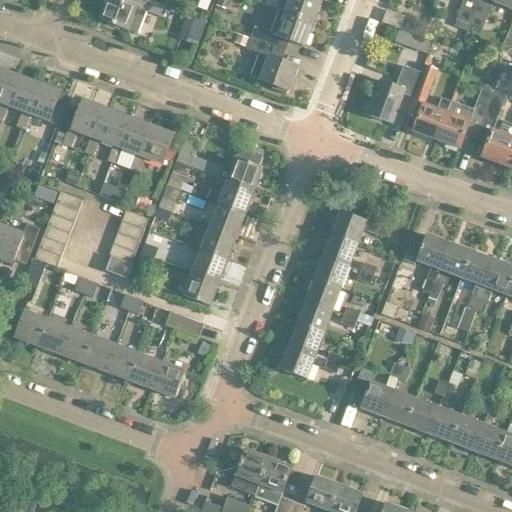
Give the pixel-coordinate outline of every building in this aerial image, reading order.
[(123,0),(123,2),(118,0),(106,0),(99,19),(136,33),(145,11),(162,17),(166,6),(151,0),(150,0),(123,0)] [(210,0),(201,0),(199,8),(206,11),(210,0)] [(320,0),(280,0),(276,11),(278,12),(279,10),(313,23),(321,0),(320,0)] [(463,0),(456,20),(468,24),(477,1),(477,0),(463,0)] [(511,9),(511,0),(493,0),(493,2),(511,9)] [(477,1),(468,24),(482,30),(491,6),(477,1)] [(279,10),(278,12),(270,32),(255,26),(250,37),(285,51),(289,40),(304,46),(313,23),(279,10)] [(405,16),(400,29),(423,38),(427,25),(405,16)] [(466,31),(468,24),(456,20),(453,26),(466,31)] [(234,43),(245,47),(249,38),(238,34),(234,43)] [(281,61),(285,51),(250,37),(246,49),(258,54),(249,76),(287,91),(296,67),(281,61)] [(422,73),(414,94),(426,98),(436,70),(425,65),(422,73)] [(414,94),(422,73),(404,66),(396,87),(380,81),(368,114),(392,123),(403,94),(413,98),(414,94)] [(0,104),(4,106),(16,75),(0,69),(0,104)] [(511,73),(505,71),(501,82),(507,84),(511,81),(511,73)] [(38,84),(16,75),(4,106),(0,104),(0,119),(2,120),(7,107),(23,113),(27,114),(38,84)] [(61,92),(38,84),(27,114),(23,113),(18,127),(25,129),(30,115),(50,123),(61,92)] [(451,102),(436,140),(459,149),(471,116),(482,121),(493,91),(482,87),(473,110),(451,102)] [(506,97),(493,91),(482,121),(494,125),(482,158),(505,166),(511,147),(511,124),(497,119),(506,97)] [(413,132),(436,140),(451,102),(442,98),(438,110),(424,104),(413,132)] [(75,132),(91,138),(95,139),(106,109),(83,101),(72,131),(68,130),(62,145),(69,148),(75,132)] [(99,141),(113,146),(117,148),(129,118),(106,109),(95,139),(91,138),(85,154),(93,157),(99,141)] [(151,126),(129,118),(117,148),(113,146),(107,163),(114,165),(120,149),(136,155),(140,156),(151,126)] [(174,135),(151,126),(140,156),(136,155),(130,171),(137,174),(143,158),(163,165),(174,135)] [(176,162),(190,168),(199,144),(185,139),(176,162)] [(217,178),(227,182),(253,192),(262,169),(259,167),(263,156),(241,147),(237,159),(236,158),(230,172),(221,168),(217,178)] [(168,185),(181,190),(190,168),(176,162),(168,185)] [(79,174),(68,170),(64,182),(74,186),(79,174)] [(227,182),(218,204),(245,215),(253,192),(227,182)] [(112,185),(107,199),(122,204),(127,191),(112,185)] [(159,208),(173,213),(181,190),(168,185),(159,208)] [(58,202),(76,209),(81,197),(62,190),(58,202)] [(76,209),(58,202),(53,214),(72,221),(76,209)] [(218,204),(209,227),(236,237),(245,215),(218,204)] [(151,231),(164,236),(169,224),(173,213),(159,208),(155,219),(151,231)] [(148,219),(126,211),(122,222),(144,230),(148,219)] [(358,244),(363,231),(387,240),(391,230),(366,221),(340,211),(331,234),(358,244)] [(72,221),(53,214),(49,225),(68,232),(72,221)] [(144,230),(122,222),(117,233),(140,242),(144,230)] [(0,224),(0,260),(13,265),(15,260),(26,264),(40,228),(28,224),(25,234),(0,224)] [(68,232),(49,225),(45,236),(64,243),(68,232)] [(209,227),(200,250),(227,260),(236,237),(209,227)] [(142,254),(155,259),(158,249),(164,236),(151,231),(145,244),(142,254)] [(140,242),(117,233),(113,244),(136,253),(140,242)] [(331,234),(322,256),(349,266),(358,244),(331,234)] [(449,243),(426,234),(422,243),(411,239),(403,260),(414,265),(416,261),(431,267),(423,291),(430,293),(434,281),(436,281),(440,270),(438,270),(449,243)] [(64,243),(45,236),(40,247),(59,255),(64,243)] [(461,278),(471,252),(449,243),(438,270),(440,270),(461,278)] [(136,253),(113,244),(109,255),(131,264),(136,253)] [(59,255),(40,247),(36,259),(55,266),(59,255)] [(200,250),(192,273),(219,283),(227,260),(200,250)] [(468,308),(474,310),(493,260),(471,252),(461,278),(477,284),(468,308)] [(155,259),(142,254),(139,262),(152,267),(155,259)] [(322,256),(314,279),(341,289),(349,266),(322,256)] [(111,258),(106,271),(127,279),(132,266),(111,258)] [(493,290),(506,295),(511,278),(511,267),(493,260),(474,310),(475,311),(484,314),(493,290)] [(24,284),(25,284),(38,289),(47,266),(33,261),(24,284)] [(361,271),(374,276),(377,269),(364,264),(361,271)] [(374,276),(361,271),(357,281),(370,286),(374,276)] [(210,307),(219,283),(192,273),(183,296),(210,307)] [(84,294),(88,281),(80,278),(75,291),(84,294)] [(314,279),(306,301),(332,311),(341,289),(314,279)] [(88,281),(84,294),(94,298),(99,285),(88,281)] [(436,281),(434,281),(430,293),(431,294),(438,297),(439,297),(444,284),(436,281)] [(387,304),(399,308),(404,294),(393,290),(387,304)] [(438,297),(431,294),(427,302),(435,305),(438,297)] [(129,311),(134,298),(126,295),(121,308),(129,311)] [(134,298),(129,311),(140,315),(145,302),(134,298)] [(306,301),(297,323),(324,333),(332,311),(306,301)] [(466,307),(458,329),(467,332),(475,311),(474,310),(468,308),(466,307)] [(344,315),(357,320),(360,313),(347,309),(344,315)] [(15,337),(38,346),(48,320),(25,311),(15,337)] [(174,328),(179,315),(172,312),(167,326),(174,328)] [(404,322),(417,327),(421,317),(408,313),(404,322)] [(421,317),(417,327),(429,332),(434,318),(422,313),(421,317)] [(174,328),(184,332),(199,337),(204,324),(179,315),(174,328)] [(357,320),(344,315),(340,325),(353,330),(357,320)] [(38,346),(61,354),(71,328),(48,320),(38,346)] [(315,356),(324,333),(297,323),(289,346),(315,356)] [(61,354),(84,363),(94,337),(71,328),(61,354)] [(486,333),(474,338),(478,347),(490,342),(486,333)] [(395,334),(390,347),(403,352),(408,339),(395,334)] [(84,363),(107,371),(116,345),(94,337),(84,363)] [(107,371),(129,380),(139,354),(116,345),(107,371)] [(340,365),(327,360),(315,356),(289,346),(280,369),(307,379),(312,365),(337,374),(340,365)] [(330,352),(327,360),(340,365),(343,357),(330,352)] [(129,380),(152,388),(162,362),(139,354),(129,380)] [(470,358),(464,374),(474,378),(480,362),(470,358)] [(185,371),(162,362),(152,388),(176,397),(185,371)] [(360,407),(383,416),(393,390),(394,391),(399,379),(397,378),(402,366),(394,363),(390,376),(391,376),(386,388),(371,382),(370,382),(365,394),(360,407)] [(411,369),(402,366),(397,378),(399,379),(406,382),(411,369)] [(362,368),(354,390),(365,394),(370,382),(371,382),(375,373),(362,368)] [(453,372),(449,384),(457,387),(458,387),(462,376),(453,372)] [(442,396),(447,383),(440,380),(435,393),(442,396)] [(447,383),(442,396),(452,399),(457,387),(449,384),(447,383)] [(383,416),(406,425),(415,399),(394,391),(393,390),(383,416)] [(487,413),(492,400),(485,398),(480,410),(487,413)] [(406,425),(428,433),(438,407),(415,399),(406,425)] [(492,400),(487,413),(496,417),(501,404),(492,400)] [(428,433),(450,441),(460,416),(438,407),(428,433)] [(450,441),(473,450),(483,424),(460,416),(450,441)] [(473,450),(495,458),(505,433),(483,424),(473,450)] [(495,458),(511,464),(511,435),(505,433),(495,458)] [(255,496),(269,459),(246,450),(232,487),(255,496)] [(275,511),(289,511),(293,502),(282,498),(283,494),(283,493),(293,467),(269,459),(255,496),(278,505),(275,511)] [(307,503),(330,511),(340,485),(317,476),(307,503)] [(340,485),(330,511),(329,511),(356,511),(363,494),(340,485)] [(33,511),(38,501),(26,496),(22,508),(33,511)] [(228,498),(224,510),(229,511),(249,511),(251,506),(228,498)] [(289,511),(302,511),(305,507),(293,502),(289,511)] [(410,511),(388,503),(384,511),(410,511)]
